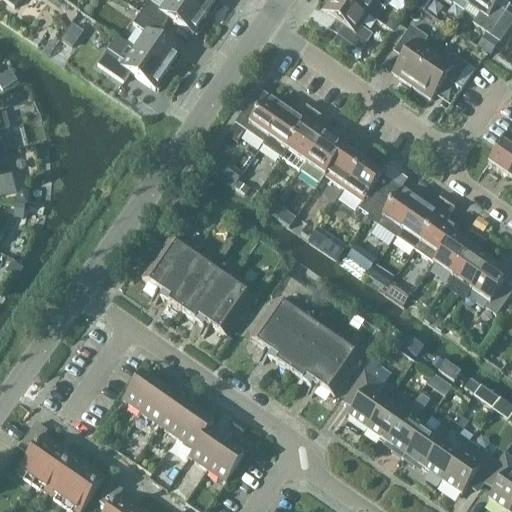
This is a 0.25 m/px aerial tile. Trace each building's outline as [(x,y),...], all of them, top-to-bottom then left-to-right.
[(0,0),(13,10),(19,0),(0,0)] [(202,23),(204,19),(176,0),(168,0),(160,13),(147,4),(140,15),(161,30),(167,20),(192,37),(193,36),(196,38),(205,25),(202,23)] [(176,0),(204,19),(207,15),(210,17),(219,4),(216,2),(217,1),(214,0),(176,0)] [(359,29),(368,17),(342,0),(331,0),(322,14),(343,28),(331,46),(348,58),(353,50),(360,54),(372,37),(359,29)] [(392,0),(342,0),(368,17),(376,5),(384,11),(392,0)] [(430,3),(426,0),(417,0),(413,6),(423,13),(430,3)] [(471,0),(468,5),(480,13),(471,26),(485,35),(499,44),(502,39),(511,24),(511,19),(505,14),(495,8),(499,0),(471,0)] [(154,40),(161,30),(140,15),(132,26),(145,35),(133,52),(166,74),(169,70),(172,72),(181,60),(178,58),(179,57),(154,40)] [(391,21),(385,29),(393,35),(399,26),(391,21)] [(411,89),(433,57),(421,49),(427,40),(410,28),(396,48),(406,55),(392,76),(411,89)] [(60,41),(71,49),(78,39),(67,31),(60,41)] [(485,35),(476,49),(480,51),(486,55),(489,57),(490,58),(491,56),(499,44),(485,35)] [(107,52),(96,67),(122,85),(129,75),(154,92),(155,91),(158,93),(166,80),(163,78),(166,74),(133,52),(120,43),(111,55),(107,52)] [(433,57),(411,89),(430,102),(444,81),(454,88),(461,92),(474,72),(468,68),(451,57),(445,65),(433,57)] [(10,75),(0,81),(0,90),(2,95),(17,86),(10,75)] [(263,146),(287,112),(267,99),(257,113),(248,106),(234,126),(235,126),(227,137),(238,144),(246,134),(263,146)] [(309,121),(317,109),(314,108),(309,104),(303,113),(298,120),(287,112),(263,146),(262,148),(280,161),(286,154),(306,125),(309,121)] [(318,123),(324,114),(317,109),(309,121),(311,123),(318,123)] [(5,116),(0,116),(0,122),(2,131),(8,129),(5,116)] [(305,167),(324,138),(306,125),(286,154),(305,167)] [(318,188),(343,151),(346,147),(354,135),(347,130),(336,146),(324,138),(305,167),(300,175),(318,188)] [(511,173),(511,132),(507,140),(488,168),(507,181),(511,173)] [(356,149),(362,140),(354,135),(346,147),(349,148),(356,149)] [(342,192),(362,164),(343,151),(318,188),(324,180),(342,192)] [(0,200),(16,197),(7,154),(0,155),(0,200)] [(390,185),(380,178),(381,177),(362,164),(342,192),(344,194),(338,204),(355,215),(358,211),(367,218),(390,185)] [(221,170),(215,179),(232,190),(241,176),(230,169),(227,174),(221,170)] [(237,184),(233,191),(243,198),(248,191),(237,184)] [(401,191),(400,192),(390,185),(367,218),(368,219),(366,221),(395,240),(420,204),(401,191)] [(18,206),(24,207),(28,207),(29,195),(23,194),(18,198),(18,206)] [(442,213),(450,201),(443,196),(436,205),(439,211),(442,213)] [(439,217),(414,253),(432,266),(437,258),(438,259),(452,238),(458,230),(447,222),(458,207),(450,201),(442,213),(439,217)] [(414,253),(439,217),(420,204),(395,240),(414,253)] [(23,221),(24,207),(18,206),(16,206),(15,220),(23,221)] [(276,208),(270,216),(281,223),(287,215),(276,208)] [(461,217),(456,224),(460,227),(465,220),(461,217)] [(0,240),(8,222),(0,218),(0,240)] [(375,252),(384,237),(373,230),(364,244),(375,252)] [(474,247),(482,236),(474,230),(468,239),(471,245),(474,247)] [(479,257),(490,241),(482,236),(474,247),(471,251),(451,279),(470,292),(489,264),(479,257)] [(471,251),(452,238),(438,259),(437,258),(432,266),(451,279),(471,251)] [(323,253),(334,261),(340,251),(330,243),(323,253)] [(163,296),(190,258),(172,246),(145,285),(163,296)] [(357,248),(348,260),(368,274),(377,261),(357,248)] [(180,314),(210,272),(190,258),(163,296),(170,300),(167,305),(180,314)] [(15,281),(22,270),(13,264),(6,275),(15,281)] [(511,279),(489,264),(470,292),(489,305),(485,311),(496,318),(500,311),(511,293),(511,279)] [(374,269),(367,280),(385,291),(392,280),(374,269)] [(231,286),(210,272),(180,314),(191,322),(194,317),(203,324),(231,286)] [(252,301),(231,286),(203,324),(225,339),(252,301)] [(400,293),(394,302),(403,308),(409,299),(400,293)] [(414,327),(419,315),(391,304),(387,317),(414,327)] [(271,356),(297,317),(280,306),(254,345),(271,356)] [(288,374),(318,332),(297,317),(271,356),(278,361),(275,365),(288,374)] [(338,346),(318,332),(288,374),(300,383),(303,378),(312,384),(338,346)] [(417,358),(423,348),(410,339),(403,349),(417,358)] [(359,360),(338,346),(312,384),(333,399),(359,360)] [(436,372),(441,364),(436,360),(431,368),(436,372)] [(444,364),(437,374),(453,385),(460,375),(444,364)] [(156,381),(162,385),(168,376),(162,372),(156,381)] [(366,432),(386,404),(376,397),(383,387),(363,374),(350,394),(359,400),(347,418),(366,432)] [(176,382),(168,376),(162,385),(170,391),(176,382)] [(140,417),(159,390),(140,378),(122,404),(140,417)] [(478,388),(470,382),(463,391),(471,397),(478,388)] [(486,394),(480,389),(473,399),(479,404),(486,394)] [(158,429),(176,403),(159,390),(140,417),(158,429)] [(385,445),(416,401),(408,395),(403,402),(403,401),(396,411),(386,404),(366,432),(385,445)] [(198,410),(204,401),(198,396),(191,405),(198,410)] [(206,415),(212,406),(204,401),(198,410),(206,415)] [(416,401),(385,445),(391,449),(388,453),(401,462),(423,430),(413,423),(420,413),(412,408),(417,401),(416,401)] [(176,441),(194,415),(176,403),(158,429),(176,441)] [(207,435),(212,428),(194,415),(176,441),(193,453),(194,454),(207,435)] [(423,430),(401,462),(414,471),(417,467),(423,471),(454,426),(445,419),(433,437),(423,430)] [(240,425),(234,420),(227,430),(234,435),(240,425)] [(459,437),(463,432),(468,425),(462,420),(457,427),(454,426),(423,471),(441,484),(469,444),(459,437)] [(241,440),(248,430),(240,425),(234,435),(241,440)] [(32,487),(58,449),(43,438),(46,433),(35,426),(18,451),(28,459),(16,476),(32,487)] [(224,447),(207,435),(194,454),(193,453),(188,461),(206,473),(224,447)] [(497,466),(479,454),(480,451),(469,444),(441,484),(461,498),(473,481),(482,488),(489,478),(497,466)] [(224,447),(206,473),(225,486),(243,460),(224,447)] [(73,459),(63,453),(58,449),(32,487),(47,497),(73,459)] [(502,511),(508,511),(511,507),(511,462),(504,457),(497,466),(489,478),(499,485),(487,501),(502,511)] [(62,507),(88,470),(73,459),(47,497),(62,507)] [(68,511),(82,511),(104,481),(88,470),(62,507),(68,511)] [(130,511),(133,508),(118,498),(122,493),(111,485),(97,504),(108,511),(130,511)] [(184,492),(178,501),(185,505),(191,496),(184,492)]
